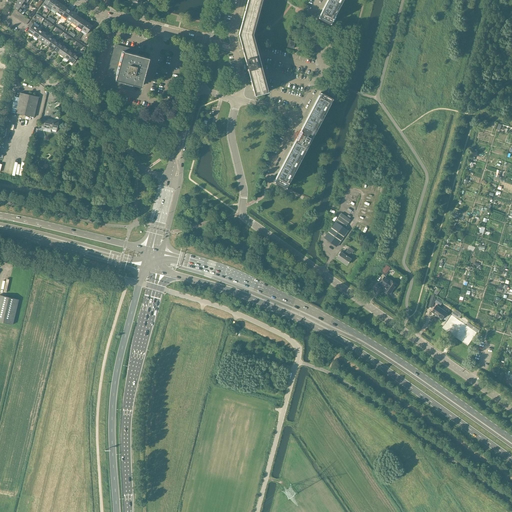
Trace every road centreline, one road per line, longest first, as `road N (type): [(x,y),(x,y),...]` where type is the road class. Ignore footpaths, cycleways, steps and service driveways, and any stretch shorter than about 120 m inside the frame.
road 1 (unclassified): [(511,408),(243,216),(231,137),(237,100)]
road 2 (secondary): [(158,270),(318,328),(511,459)]
road 3 (secondary): [(511,440),(323,315),(162,253)]
road 4 (unclassified): [(256,511),(296,345),(243,316),(154,287)]
road 5 (motorway): [(135,298),(111,414),(116,511)]
road 6 (motorway): [(127,511),(128,394),(145,320)]
road 7 (unclassified): [(144,171),(109,123),(3,48)]
road 8 (secondary): [(147,250),(0,215)]
road 9 (secondary): [(0,228),(143,267)]
road 10 (residential): [(157,45),(112,35),(98,86),(142,97)]
road 11 (unclassified): [(139,282),(0,244)]
road 12 (residential): [(298,117),(321,70),(309,20),(317,0)]
